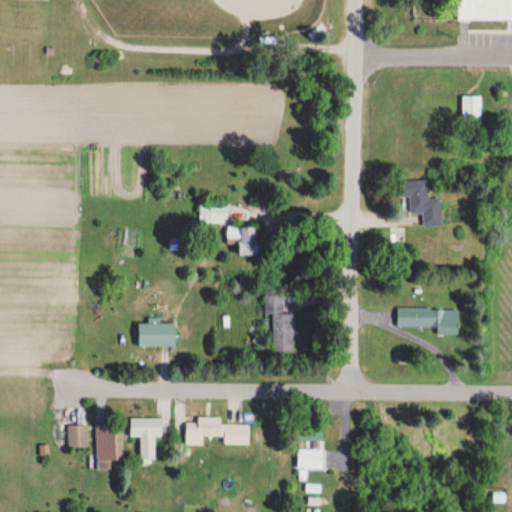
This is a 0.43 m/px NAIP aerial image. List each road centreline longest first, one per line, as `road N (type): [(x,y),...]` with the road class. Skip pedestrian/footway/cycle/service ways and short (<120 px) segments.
road 1 (residential): [(511,387),(66,387)]
road 2 (residential): [(348,387),(352,0)]
road 3 (residential): [(511,47),(352,46)]
